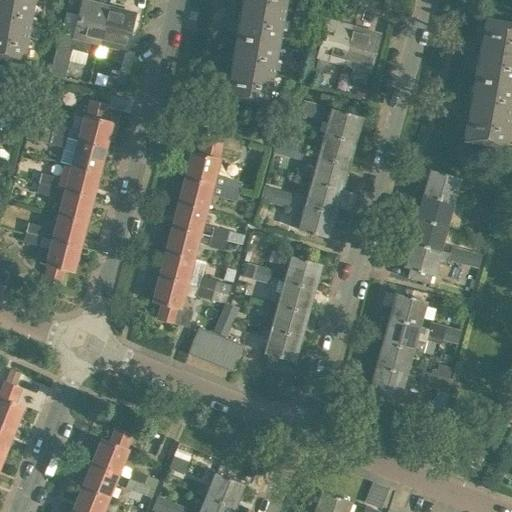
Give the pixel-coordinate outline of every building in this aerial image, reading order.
[(0,0),(0,58),(22,62),(33,1),(24,0),(0,0)] [(60,33),(49,74),(56,76),(64,77),(68,61),(71,49),(87,53),(90,41),(98,44),(108,7),(83,0),(74,36),(60,33)] [(241,0),(235,37),(277,45),(284,0),(241,0)] [(108,7),(98,44),(108,47),(105,58),(121,61),(123,50),(124,51),(134,13),(108,7)] [(511,23),(484,18),(473,79),(511,85),(511,23)] [(318,57),(315,69),(331,73),(334,62),(343,64),(353,27),(328,20),(317,57),(318,57)] [(353,27),(343,64),(352,67),(349,78),(365,82),(368,71),(378,34),(353,27)] [(235,37),(224,98),(266,106),(277,45),(235,37)] [(111,69),(106,88),(122,92),(126,74),(119,72),(118,71),(111,69)] [(511,105),(511,85),(473,79),(462,140),(505,147),(511,105)] [(357,89),(355,96),(368,99),(369,93),(371,88),(358,84),(357,89)] [(46,98),(40,114),(46,116),(52,119),(56,107),(54,106),(55,101),(46,98)] [(302,99),(298,113),(316,118),(319,104),(302,99)] [(79,132),(77,140),(105,147),(111,123),(102,121),(106,106),(90,101),(86,116),(84,116),(79,132)] [(321,121),(318,131),(326,133),(353,140),(359,117),(332,110),(329,121),(329,123),(321,121)] [(53,125),(51,133),(66,136),(68,129),(53,125)] [(29,127),(26,138),(33,140),(36,129),(29,127)] [(51,133),(49,144),(63,147),(66,136),(51,133)] [(326,133),(319,157),(346,164),(353,140),(326,133)] [(63,147),(59,162),(71,165),(98,172),(105,147),(77,140),(66,136),(63,147)] [(191,152),(184,177),(212,185),(223,188),(226,178),(215,176),(219,160),(216,159),(220,146),(220,144),(218,144),(205,140),(204,140),(200,155),(191,152)] [(276,140),(273,151),(288,156),(291,144),(276,140)] [(291,144),(288,156),(303,160),(305,154),(307,148),(291,144)] [(319,157),(313,181),(340,188),(346,164),(319,157)] [(71,165),(64,190),(92,197),(98,172),(71,165)] [(431,171),(424,194),(452,201),(458,178),(431,171)] [(41,174),(38,184),(52,187),(55,178),(41,174)] [(184,177),(178,202),(206,210),(212,185),(184,177)] [(226,178),(223,188),(238,192),(240,182),(226,178)] [(313,181),(306,204),(333,212),(340,188),(313,181)] [(38,184),(36,193),(50,197),(52,187),(38,184)] [(263,187),(260,199),(275,203),(278,191),(263,187)] [(223,188),(221,197),(236,201),(238,192),(223,188)] [(64,190),(58,215),(85,222),(92,197),(64,190)] [(278,191),(275,203),(290,208),(292,201),(294,196),(278,191)] [(424,194),(418,217),(445,225),(452,201),(424,194)] [(290,208),(290,210),(304,214),(299,230),(326,238),(333,212),(306,204),(292,201),(290,208)] [(465,213),(479,217),(482,205),(468,201),(465,213)] [(178,202),(171,227),(199,234),(206,210),(178,202)] [(482,205),(479,217),(495,221),(498,210),(482,205)] [(58,215),(52,240),(79,247),(85,222),(58,215)] [(418,217),(411,241),(439,248),(445,225),(418,217)] [(28,224),(25,233),(40,237),(42,228),(28,224)] [(484,224),(470,231),(481,235),(484,224)] [(171,227),(165,251),(193,259),(199,234),(171,227)] [(213,228),(211,237),(225,241),(228,232),(213,228)] [(25,233),(23,242),(37,246),(40,237),(25,233)] [(211,237),(208,246),(223,250),(225,241),(211,237)] [(47,265),(44,280),(60,284),(64,270),(73,272),(79,247),(52,240),(49,249),(45,265),(47,265)] [(439,248),(411,241),(404,267),(410,269),(408,278),(429,284),(436,256),(446,259),(448,251),(439,249),(439,248)] [(449,247),(448,251),(446,259),(461,263),(464,251),(449,247)] [(165,251),(158,276),(186,283),(193,259),(165,251)] [(480,256),(464,251),(461,263),(476,267),(480,256)] [(1,258),(0,260),(0,280),(4,282),(11,262),(1,258)] [(291,258),(285,281),(312,288),(319,265),(291,258)] [(243,264),(239,276),(254,280),(258,268),(243,264)] [(226,268),(223,279),(232,282),(235,270),(226,268)] [(258,268),(254,280),(269,284),(273,272),(258,268)] [(158,276),(152,301),(161,303),(157,319),(173,323),(189,327),(193,312),(180,309),(186,283),(158,276)] [(200,277),(198,286),(212,290),(228,294),(230,285),(223,283),(200,277)] [(285,281),(279,304),(306,312),(312,288),(285,281)] [(198,286),(195,296),(210,300),(212,290),(198,286)] [(397,294),(390,318),(417,326),(424,302),(397,294)] [(227,303),(220,318),(231,323),(238,308),(227,303)] [(279,304),(272,328),(299,336),(306,312),(279,304)] [(220,318),(214,331),(224,337),(231,323),(220,318)] [(390,318),(383,342),(411,350),(417,326),(390,318)] [(426,335),(441,339),(444,327),(429,323),(426,335)] [(444,327),(441,339),(457,343),(460,331),(444,327)] [(267,354),(264,367),(285,373),(289,360),(292,361),(299,336),(272,328),(265,354),(267,354)] [(189,349),(188,352),(199,357),(208,334),(197,329),(189,349)] [(208,334),(199,357),(210,361),(219,338),(208,334)] [(219,338),(210,361),(221,365),(230,343),(219,338)] [(383,342),(377,366),(404,373),(411,350),(383,342)] [(230,343),(221,365),(232,370),(241,347),(230,343)] [(449,392),(452,380),(450,380),(453,367),(439,364),(436,376),(432,388),(449,392)] [(404,373),(377,366),(370,390),(398,397),(404,373)] [(9,371),(5,383),(14,386),(18,375),(9,371)] [(417,384),(432,388),(436,376),(421,372),(417,384)] [(0,424),(14,430),(23,406),(14,403),(20,388),(14,386),(5,383),(4,382),(0,391),(0,424)] [(435,395),(430,413),(442,416),(447,398),(435,395)] [(0,424),(0,452),(4,454),(14,430),(0,424)] [(101,439),(91,462),(117,474),(127,450),(125,449),(131,435),(115,428),(110,442),(101,439)] [(174,455),(195,462),(198,451),(177,444),(174,455)] [(468,466),(477,470),(485,451),(476,447),(468,466)] [(173,457),(169,468),(171,469),(183,474),(188,462),(175,457),(173,457)] [(91,462),(82,485),(108,496),(112,488),(117,474),(91,462)] [(132,470),(128,478),(142,484),(146,476),(132,470)] [(211,485),(206,497),(233,508),(242,484),(216,474),(211,485)] [(146,476),(142,484),(155,489),(158,481),(146,476)] [(128,478),(125,487),(139,493),(142,484),(128,478)] [(82,485),(72,510),(78,511),(102,511),(108,496),(82,485)] [(322,492),(315,511),(345,511),(349,502),(322,492)] [(157,497),(152,509),(160,511),(167,511),(171,503),(157,497)] [(206,497),(200,511),(231,511),(233,508),(206,497)] [(171,503),(167,511),(184,511),(186,509),(171,503)]
